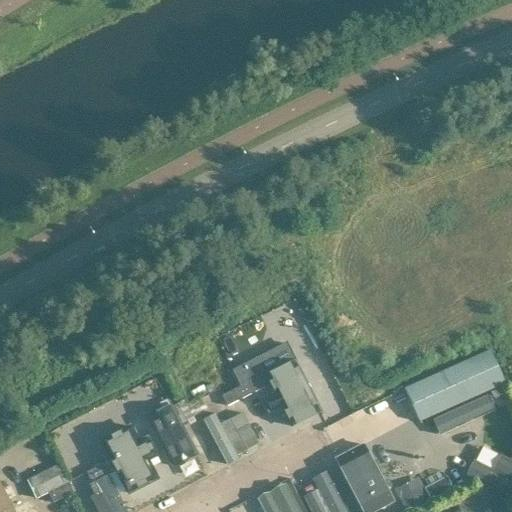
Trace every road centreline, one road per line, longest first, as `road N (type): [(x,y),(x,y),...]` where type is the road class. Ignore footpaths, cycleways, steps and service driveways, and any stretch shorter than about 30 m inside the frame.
road 1 (unclassified): [(0,299),(189,195),(511,43)]
road 2 (unclassified): [(210,502),(319,442)]
